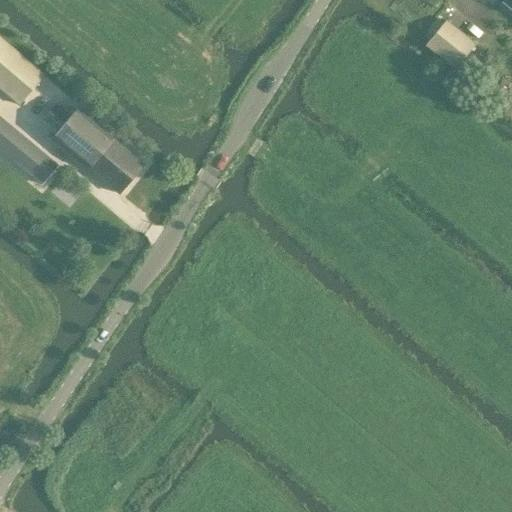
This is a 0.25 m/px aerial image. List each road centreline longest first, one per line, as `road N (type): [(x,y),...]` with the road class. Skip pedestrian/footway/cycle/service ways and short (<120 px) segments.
road 1 (tertiary): [(0,493),(328,0)]
road 2 (track): [(117,511),(197,408)]
